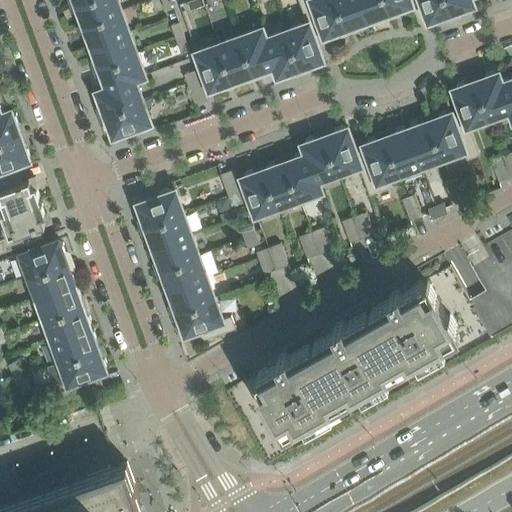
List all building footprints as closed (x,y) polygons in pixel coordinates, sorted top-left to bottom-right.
[(84,22),(121,9),(117,0),(79,0),(76,1),(79,9),(77,13),(80,20),(84,22)] [(161,0),(165,9),(173,6),(171,0),(161,0)] [(204,4),(202,0),(188,0),(187,1),(190,9),(204,4)] [(346,27),(336,0),(299,0),(307,22),(309,21),(314,34),(324,31),(325,34),(326,34),(331,36),(337,33),(340,29),(346,27)] [(366,23),(368,19),(360,0),(336,0),(346,27),(354,24),(359,26),(366,23)] [(382,13),(389,11),(384,0),(360,0),(368,19),(369,18),(373,20),(380,18),(382,13)] [(384,0),(389,11),(397,8),(402,10),(408,8),(408,4),(412,2),(410,0),(384,0)] [(444,14),(451,11),(447,0),(421,0),(429,19),(430,19),(435,21),(442,18),(444,14)] [(473,3),(472,0),(447,0),(451,11),(458,8),(463,11),(470,8),(472,4),(473,3)] [(92,44),(129,31),(121,9),(84,22),(87,30),(85,35),(87,41),(92,43),(92,44)] [(175,37),(184,34),(179,21),(170,24),(175,37)] [(322,58),(314,34),(309,21),(307,22),(287,29),(301,66),(307,63),(312,66),(319,63),(321,58),(322,58)] [(277,67),(266,37),(262,27),(240,35),(253,72),(261,69),(265,71),(275,67),(277,67)] [(293,69),(301,66),(287,29),(266,37),(277,67),(275,67),(278,74),(279,74),(284,76),(291,73),(293,69)] [(100,65),(136,51),(129,31),(92,44),(92,45),(90,49),(93,56),(97,58),(100,65)] [(184,34),(175,37),(180,52),(189,48),(184,34)] [(246,74),(253,72),(240,35),(219,42),(233,79),(237,81),(244,79),(246,74)] [(225,82),(233,79),(219,42),(196,51),(210,88),(211,87),(216,89),(223,87),(225,82)] [(104,87),(135,78),(145,74),(136,51),(100,65),(103,73),(100,77),(104,87)] [(187,82),(200,77),(197,69),(184,73),(187,82)] [(500,79),(501,78),(498,71),(497,72),(492,70),(486,72),(483,77),(474,80),(487,117),(511,109),(500,79)] [(511,112),(511,75),(501,78),(500,79),(511,109),(511,112)] [(187,82),(196,104),(208,99),(200,77),(187,82)] [(105,112),(142,99),(135,78),(104,87),(97,90),(98,91),(96,96),(98,103),(103,105),(105,112)] [(487,117),(474,80),(468,82),(464,80),(458,82),(455,87),(454,88),(463,111),(464,111),(469,124),(487,117)] [(142,99),(105,112),(108,119),(106,124),(108,131),(113,133),(114,134),(134,127),(138,129),(145,127),(147,122),(150,121),(142,99)] [(0,114),(11,110),(11,109),(4,111),(1,102),(0,101),(0,114)] [(0,140),(20,134),(16,124),(19,119),(16,113),(11,110),(0,114),(0,140)] [(464,111),(463,111),(453,115),(452,111),(450,112),(446,110),(439,112),(437,117),(428,120),(442,157),(464,149),(467,158),(480,153),(469,124),(464,111)] [(421,164),(442,157),(428,120),(422,122),(418,120),(411,123),(409,127),(407,128),(407,127),(421,164)] [(354,151),(356,150),(347,126),(346,127),(341,125),(335,127),(332,132),(328,134),(342,170),(359,164),(354,151)] [(421,164),(407,127),(403,125),(396,128),(394,133),(386,135),(400,172),(421,164)] [(20,134),(0,140),(0,168),(29,158),(28,157),(30,152),(28,145),(23,143),(20,134)] [(318,179),(342,170),(328,134),(318,137),(313,135),(306,138),(304,142),(303,143),(305,149),(307,149),(318,179)] [(379,180),(400,172),(386,135),(379,138),(375,136),(368,138),(366,143),(364,143),(366,146),(356,150),(354,151),(359,164),(370,193),(383,189),(379,180)] [(321,189),(318,179),(307,149),(305,149),(294,154),(292,158),(286,160),(299,197),(321,189)] [(511,176),(511,175),(511,150),(502,154),(511,176)] [(499,180),(511,176),(502,154),(491,158),(499,180)] [(299,197),(286,160),(280,162),(275,160),(266,164),(264,168),(277,205),(299,197)] [(228,194),(241,190),(233,168),(221,173),(228,194)] [(277,205),(264,168),(259,170),(254,168),(244,172),(242,176),(256,213),(277,205)] [(0,214),(37,200),(39,195),(37,188),(32,186),(29,178),(23,181),(18,169),(0,176),(0,214)] [(460,201),(465,199),(457,177),(451,179),(460,201)] [(453,204),(460,201),(451,179),(445,182),(453,204)] [(147,225),(183,211),(175,189),(138,202),(139,203),(137,208),(139,215),(144,217),(147,225)] [(241,190),(228,194),(232,203),(244,199),(241,190)] [(417,217),(422,215),(414,193),(409,195),(417,217)] [(410,219),(417,217),(409,195),(402,197),(410,219)] [(39,225),(46,223),(43,215),(45,210),(42,203),(38,201),(37,200),(0,214),(0,222),(5,236),(0,237),(0,251),(0,252),(43,236),(39,225)] [(448,212),(446,206),(444,202),(428,207),(432,218),(448,212)] [(154,245),(191,232),(183,211),(147,225),(149,232),(147,236),(149,243),(154,245)] [(362,237),(374,233),(374,232),(366,211),(354,215),(362,237)] [(350,241),(362,237),(354,215),(342,219),(350,241)] [(257,233),(255,230),(253,224),(241,228),(244,237),(257,233)] [(319,252),(331,248),(323,226),(311,231),(319,252)] [(308,257),(319,252),(311,231),(300,235),(308,257)] [(162,267),(199,254),(191,232),(154,245),(154,246),(152,251),(155,258),(159,260),(162,267)] [(257,233),(244,237),(247,246),(260,242),(257,233)] [(26,275),(66,261),(64,254),(66,249),(63,242),(59,240),(58,239),(21,252),(22,255),(19,256),(26,275)] [(276,268),(288,264),(289,264),(281,242),(268,246),(276,268)] [(264,272),(276,268),(268,246),(257,250),(264,272)] [(250,259),(257,257),(255,249),(248,252),(250,259)] [(170,289),(207,275),(199,254),(162,267),(165,274),(162,279),(165,286),(170,288),(170,289)] [(34,297),(74,282),(76,277),(73,270),(69,268),(66,261),(26,275),(34,297)] [(178,311),(215,297),(207,275),(170,289),(168,294),(170,301),(175,303),(178,311)] [(370,313),(400,365),(402,364),(403,367),(420,358),(418,355),(437,344),(439,347),(456,338),(454,335),(457,333),(455,330),(458,328),(450,314),(447,315),(428,281),(425,283),(423,280),(402,291),(400,288),(389,294),(391,297),(371,309),(372,312),(370,313)] [(42,318),(82,304),(79,297),(81,292),(79,285),(74,283),(74,282),(34,297),(42,318)] [(185,331),(186,332),(189,331),(193,342),(236,327),(231,314),(222,317),(215,297),(178,311),(180,317),(178,322),(180,329),(185,331)] [(268,305),(266,309),(269,314),(277,311),(273,303),(268,305)] [(49,340),(90,325),(89,325),(92,320),(89,313),(84,311),(82,304),(42,318),(49,340)] [(400,365),(370,313),(368,314),(366,311),(346,323),(344,320),(333,326),(335,329),(314,341),(316,344),(314,345),(343,397),(345,396),(347,399),(363,390),(362,386),(381,376),(382,379),(399,370),(397,366),(400,365)] [(57,361),(97,347),(95,339),(97,335),(94,328),(90,326),(90,325),(49,340),(57,361)] [(343,397),(314,345),(312,346),(310,343),(289,355),(287,351),(276,357),(278,361),(258,372),(259,375),(256,377),(276,412),(272,413),(281,428),(284,426),(285,429),(289,427),(290,431),(307,421),(305,418),(324,407),(326,411),(342,401),(341,398),(343,397)] [(48,365),(55,385),(60,398),(103,382),(99,371),(105,369),(105,367),(107,363),(105,356),(100,354),(97,347),(57,361),(48,365)] [(14,376),(22,373),(16,360),(8,364),(14,376)] [(22,373),(14,376),(21,389),(29,386),(22,373)] [(145,511),(136,487),(127,461),(0,505),(0,511),(145,511)]
